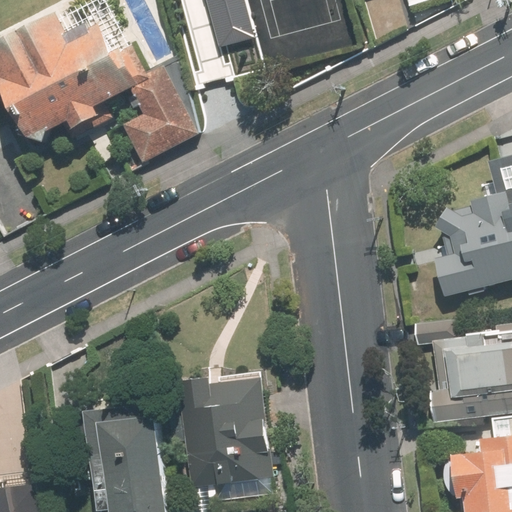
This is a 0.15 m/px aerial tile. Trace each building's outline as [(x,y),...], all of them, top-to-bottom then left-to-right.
[(207,0),(220,46),(256,36),(245,0),(207,0)] [(0,43),(0,58),(5,68),(0,72),(0,93),(4,98),(13,102),(22,101),(39,133),(56,125),(57,128),(68,122),(78,140),(118,119),(109,101),(135,87),(148,113),(127,123),(147,161),(205,132),(169,64),(147,76),(139,61),(133,64),(110,20),(79,36),(65,9),(0,43)] [(443,225),(447,227),(454,254),(442,257),(451,295),(511,279),(511,154),(496,158),(504,191),(478,198),(479,204),(461,209),(455,205),(451,211),(445,221),(443,225)] [(435,381),(439,421),(511,412),(511,322),(501,323),(502,330),(462,335),(460,318),(419,323),(421,345),(438,343),(442,380),(435,381)] [(282,492),(268,375),(217,381),(216,373),(201,375),(202,382),(186,384),(197,485),(219,482),(221,499),(282,492)] [(106,511),(177,511),(165,399),(95,406),(106,511)] [(511,511),(511,413),(495,415),(498,435),(484,437),(486,448),(461,451),(466,494),(471,494),(472,511),(511,511)] [(0,511),(46,511),(43,480),(0,485),(0,511)]
